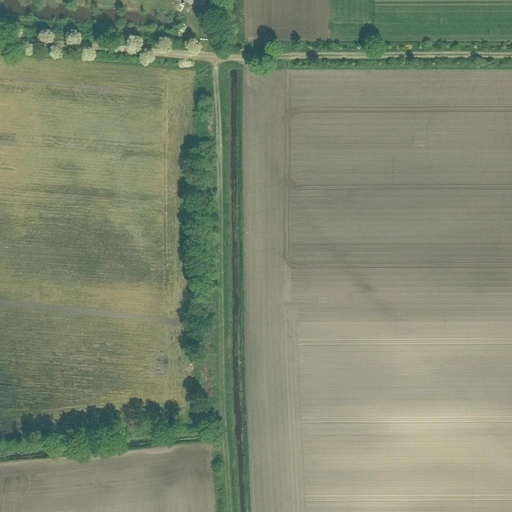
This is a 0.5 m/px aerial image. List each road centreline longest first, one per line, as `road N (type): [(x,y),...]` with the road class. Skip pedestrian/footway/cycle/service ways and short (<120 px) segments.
road 1 (track): [(0,39),(214,58),(511,57)]
road 2 (track): [(214,58),(228,511)]
